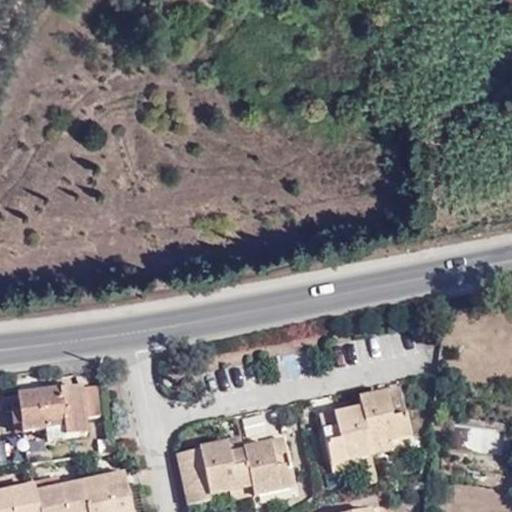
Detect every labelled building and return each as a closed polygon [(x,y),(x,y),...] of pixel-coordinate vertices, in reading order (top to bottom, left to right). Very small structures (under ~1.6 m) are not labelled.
[(20,434),(46,433),(64,432),(64,439),(85,437),(84,421),(100,420),(97,389),(16,396),(18,413),(19,428),(20,434)] [(400,392),(358,400),(361,411),(371,457),(394,452),(392,443),(410,439),(400,392)] [(352,461),(371,457),(361,411),(334,417),(332,414),(319,417),(330,465),(352,461)] [(11,428),(19,428),(18,413),(9,414),(11,428)] [(454,426),(454,449),(502,449),(502,427),(454,426)] [(64,432),(46,433),(47,443),(64,442),(64,439),(64,432)] [(198,451),(208,498),(228,494),(251,489),(242,452),(239,440),(227,443),(227,445),(198,451)] [(252,496),(253,499),(293,490),(283,442),(242,452),(251,489),(252,496)] [(176,456),(187,503),(208,498),(198,451),(176,456)] [(354,470),(352,461),(330,465),(331,474),(354,470)] [(130,511),(124,477),(120,478),(119,472),(107,474),(108,480),(79,486),(85,511),(130,511)] [(95,479),(79,482),(79,486),(108,480),(107,474),(94,477),(95,479)] [(38,511),(85,511),(79,486),(34,495),(38,511)] [(38,511),(34,495),(33,488),(0,493),(0,511),(38,511)] [(230,501),(252,496),(251,489),(228,494),(230,501)]
